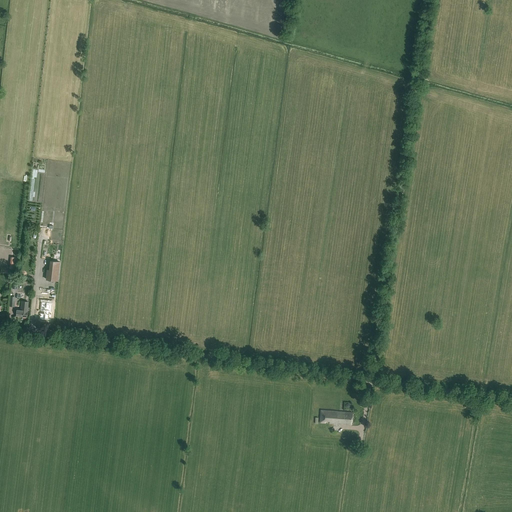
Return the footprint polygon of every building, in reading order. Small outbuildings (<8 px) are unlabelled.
[(59,220),(60,213),(47,212),(46,227),(49,227),(50,219),(59,220)] [(18,258),(11,257),(9,269),(16,269),(18,258)] [(60,260),(50,259),(49,268),(47,268),(46,277),(58,278),(60,260)] [(27,317),(29,301),(21,301),(20,310),(17,310),(16,316),(27,317)] [(41,302),(39,319),(51,320),(53,303),(41,302)] [(351,424),(352,413),(321,411),(320,422),(351,424)]
